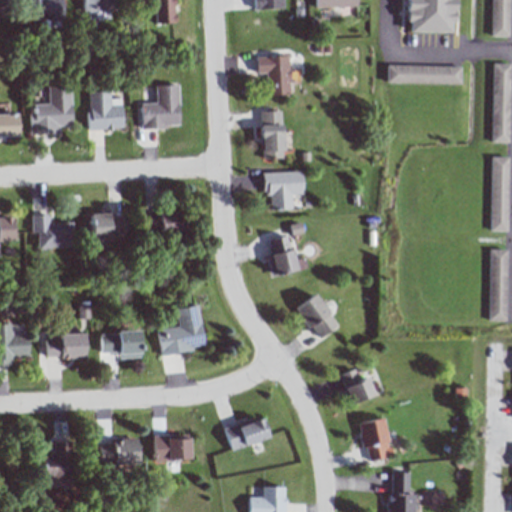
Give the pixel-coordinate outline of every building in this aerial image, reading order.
[(26,0),(27,20),(60,19),(59,0),(26,0)] [(80,0),(81,11),(117,10),(116,0),(80,0)] [(172,23),(171,0),(152,0),(153,24),(172,23)] [(253,0),(254,9),(281,8),(280,0),(253,0)] [(312,0),(313,8),(355,6),(354,0),(312,0)] [(403,0),(403,34),(446,35),(447,0),(403,0)] [(487,0),(504,0),(504,38),(487,37),(487,0)] [(265,73),(265,95),(288,94),(287,56),(255,57),(255,73),(265,73)] [(488,65),(505,65),(503,144),(486,144),(488,65)] [(382,84),(456,85),(456,67),(382,66),(382,84)] [(68,85),(46,86),(47,104),(28,104),(29,134),(57,133),(57,126),(70,125),(68,85)] [(178,127),(176,85),(154,85),(154,103),(139,103),(140,128),(178,127)] [(120,129),(119,99),(108,99),(108,91),(86,92),(86,129),(120,129)] [(259,111),(260,158),(281,158),(280,111),(259,111)] [(14,113),(0,113),(0,134),(15,135),(14,113)] [(486,158),(505,158),(502,231),(484,231),(486,158)] [(261,173),(262,194),(268,194),(269,209),(290,208),(289,194),(301,193),(300,171),(261,173)] [(143,212),(143,233),(182,233),(182,213),(143,212)] [(36,248),(72,247),(71,222),(48,223),(47,214),(29,215),(30,233),(35,233),(36,248)] [(122,214),(89,215),(89,240),(109,239),(109,236),(123,236),(122,214)] [(9,216),(0,216),(0,240),(10,241),(9,216)] [(267,240),(270,254),(264,255),(269,276),(303,268),(301,258),(291,260),(286,235),(267,240)] [(484,250),(502,251),(500,323),(483,323),(484,250)] [(317,338),(334,328),(315,294),(292,307),(305,330),(311,327),(317,338)] [(202,345),(196,306),(173,309),(176,327),(155,330),(158,355),(191,351),(190,347),(202,345)] [(26,335),(11,335),(11,324),(0,324),(0,364),(9,364),(9,356),(26,356),(26,335)] [(138,357),(137,332),(98,333),(99,353),(118,352),(118,358),(138,357)] [(83,357),(82,333),(58,334),(58,339),(44,339),(45,358),(83,357)] [(346,403),(371,397),(366,377),(355,380),(353,370),(338,373),(346,403)] [(228,449),(265,439),(259,417),(221,428),(228,449)] [(365,460),(387,456),(381,418),(355,423),(359,448),(363,447),(365,460)] [(151,435),(152,461),(187,460),(186,434),(151,435)] [(135,440),(96,442),(97,465),(136,464),(135,440)] [(41,480),(68,479),(67,441),(51,442),(51,456),(40,456),(41,480)] [(406,472),(387,472),(387,511),(410,511),(410,494),(406,494),(406,472)] [(282,511),(283,487),(260,487),(259,497),(246,497),(246,511),(282,511)]
